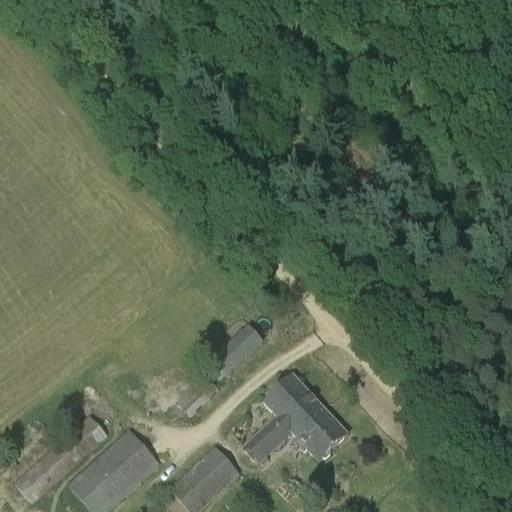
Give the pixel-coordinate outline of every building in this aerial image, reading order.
[(262,347),(248,332),(218,359),(211,352),(201,361),(207,369),(206,369),(220,384),(262,347)] [(292,438),(291,437),(321,409),(293,379),(263,407),(276,421),(243,450),(259,469),(292,438)] [(214,398),(199,383),(174,407),(189,422),(214,398)] [(291,437),(292,438),(296,443),(293,445),(303,456),(306,453),(319,467),(349,439),(321,409),(291,437)] [(14,487),(33,508),(108,440),(90,421),(14,487)] [(86,511),(112,511),(160,469),(129,435),(67,490),(86,511)] [(215,451),(168,494),(184,511),(204,511),(240,478),(215,451)]
